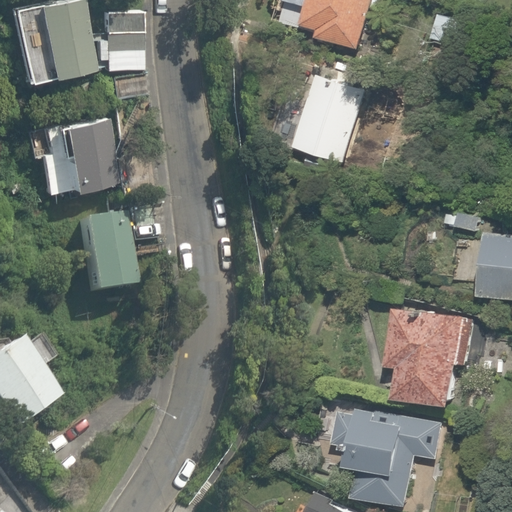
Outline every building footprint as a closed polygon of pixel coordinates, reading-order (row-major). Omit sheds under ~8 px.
[(0,0),(0,71),(78,65),(138,68),(139,8),(74,5),(74,0),(0,0)] [(298,0),(292,21),(355,41),(367,0),(298,0)] [(355,82),(317,67),(287,144),(339,164),(363,101),(349,96),(355,82)] [(93,111),(34,117),(37,144),(23,145),(28,188),(100,180),(93,111)] [(109,206),(59,212),(69,288),(119,282),(109,206)] [(511,235),(482,234),(479,296),(511,298),(511,235)] [(397,364),(392,395),(450,404),(456,363),(467,365),(475,316),(387,302),(378,362),(397,364)] [(45,393),(23,368),(35,358),(15,335),(3,345),(0,341),(0,419),(6,426),(45,393)] [(133,389),(105,407),(34,452),(66,501),(122,465),(123,443),(140,437),(147,411),(133,389)] [(338,407),(331,437),(344,440),(339,462),(358,465),(353,493),(401,503),(411,455),(438,461),(446,420),(355,402),(353,410),(338,407)] [(349,511),(323,499),(316,511),(349,511)]
